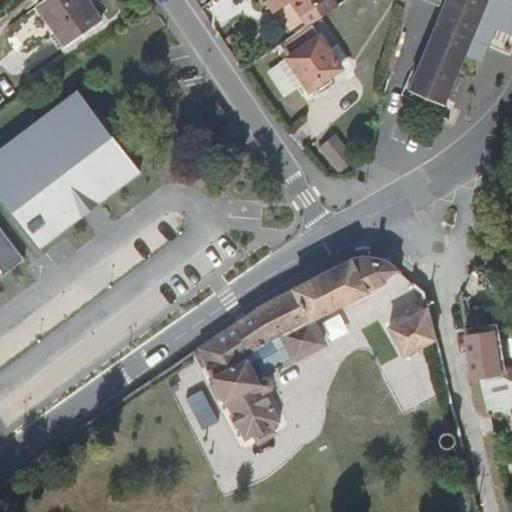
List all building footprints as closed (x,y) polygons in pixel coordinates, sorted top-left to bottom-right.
[(46,0),(39,5),(67,45),(102,20),(87,0),(46,0)] [(291,0),(309,27),(338,7),(333,0),(263,0),(272,13),(291,0)] [(445,101),(464,55),(473,36),(486,0),(449,0),(412,88),(445,101)] [(473,36),(464,55),(474,60),(483,41),(473,36)] [(343,67),(323,37),(292,58),(311,88),(343,67)] [(282,96),(296,89),(281,62),(268,69),(282,96)] [(81,94),(0,154),(0,193),(40,248),(82,216),(75,206),(91,193),(98,204),(141,173),(81,94)] [(336,170),(353,156),(335,133),(318,147),(336,170)] [(0,278),(25,259),(0,225),(0,278)] [(256,310),(199,348),(246,436),(259,430),(269,424),(281,418),(268,392),(273,388),(276,384),(271,375),(267,374),(266,372),(324,342),(312,318),(388,281),(385,276),(401,268),(390,258),(361,255),(291,289),(256,310)] [(438,338),(430,307),(392,327),(406,353),(438,338)] [(466,339),(472,384),(478,383),(500,378),(492,334),(466,339)] [(46,393),(82,365),(71,351),(35,379),(46,393)] [(440,357),(427,360),(430,376),(444,373),(440,357)] [(511,425),(511,391),(510,391),(501,388),(500,378),(478,383),(490,431),(511,425)] [(269,424),(259,430),(261,434),(271,429),(269,424)] [(456,441),(456,439),(456,436),(455,434),(452,432),(450,432),(447,432),(445,433),(443,435),(442,437),(442,440),(443,443),(445,445),(447,446),(450,446),(452,445),(454,444),(456,441)] [(511,456),(498,460),(509,506),(511,505),(511,456)] [(212,487),(171,509),(172,511),(197,511),(219,500),(212,487)]
